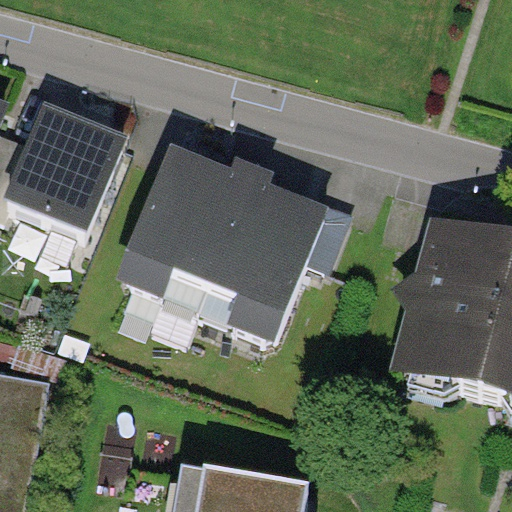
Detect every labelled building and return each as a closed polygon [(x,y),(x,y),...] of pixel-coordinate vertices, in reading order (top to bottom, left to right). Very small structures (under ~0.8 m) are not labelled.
[(124,163),(39,126),(0,214),(0,221),(82,257),(124,163)] [(320,232),(163,169),(119,279),(276,342),(320,232)] [(511,271),(430,250),(393,387),(511,418),(511,271)] [(26,511),(46,399),(0,391),(0,511),(26,511)] [(315,511),(318,497),(176,472),(168,511),(315,511)]
